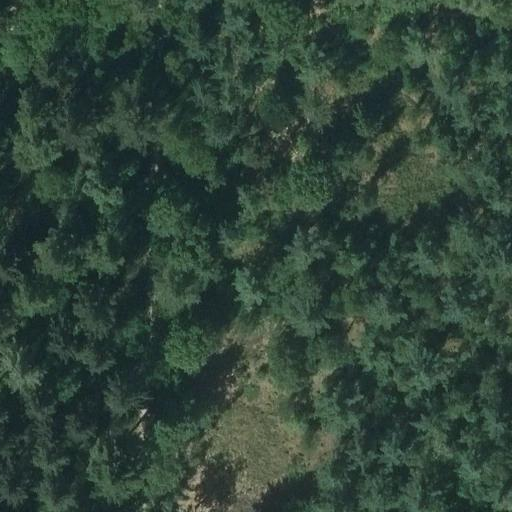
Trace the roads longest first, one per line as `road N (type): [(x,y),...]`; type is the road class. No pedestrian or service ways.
road 1 (track): [(133,511),(156,0)]
road 2 (track): [(511,285),(143,293)]
